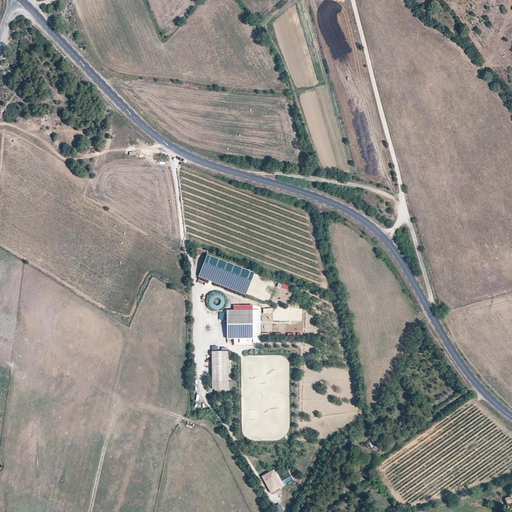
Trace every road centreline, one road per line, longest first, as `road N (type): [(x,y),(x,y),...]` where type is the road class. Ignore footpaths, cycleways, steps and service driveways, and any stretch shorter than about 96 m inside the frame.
road 1 (tertiary): [(511,416),(471,378),(384,237),(335,204),(173,149),(21,0)]
road 2 (track): [(352,0),(431,312)]
road 3 (unknown): [(173,149),(201,402)]
